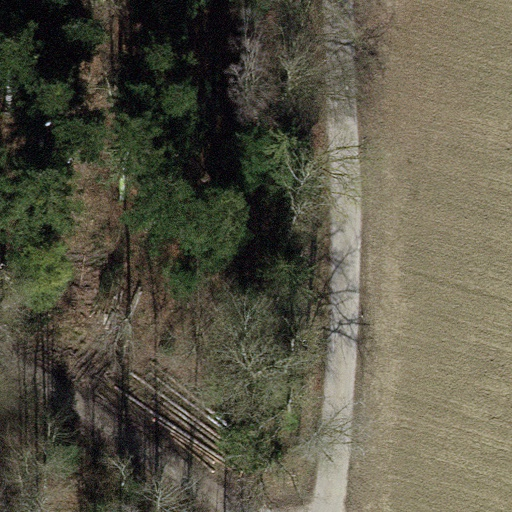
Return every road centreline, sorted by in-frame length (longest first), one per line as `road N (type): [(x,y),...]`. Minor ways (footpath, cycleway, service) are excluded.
road 1 (track): [(336,511),(336,0)]
road 2 (track): [(234,511),(0,392)]
